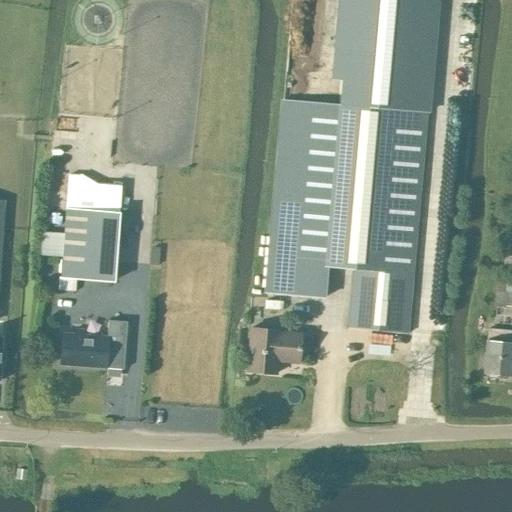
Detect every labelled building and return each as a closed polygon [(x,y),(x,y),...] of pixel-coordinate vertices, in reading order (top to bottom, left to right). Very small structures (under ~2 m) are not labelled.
[(283,100),(265,292),(321,297),(324,266),(352,269),(347,327),(406,332),(426,113),(428,114),(438,0),(339,0),(332,81),(343,82),(341,106),(283,100)] [(76,279),(113,282),(118,212),(120,212),(121,186),(81,183),(81,177),(67,176),(63,233),(40,232),(38,255),(62,256),(60,278),(76,279)] [(503,264),(511,265),(511,256),(504,256),(503,264)] [(60,278),(59,291),(75,292),(76,279),(60,278)] [(511,292),(495,292),(494,305),(511,306),(511,292)] [(106,336),(84,335),(84,330),(75,330),(74,335),(62,334),(60,365),(123,368),(125,321),(107,320),(106,336)] [(297,364),(300,333),(249,329),(246,370),(276,373),(277,362),(297,364)] [(511,374),(511,356),(511,331),(487,329),(483,371),(511,374)]
